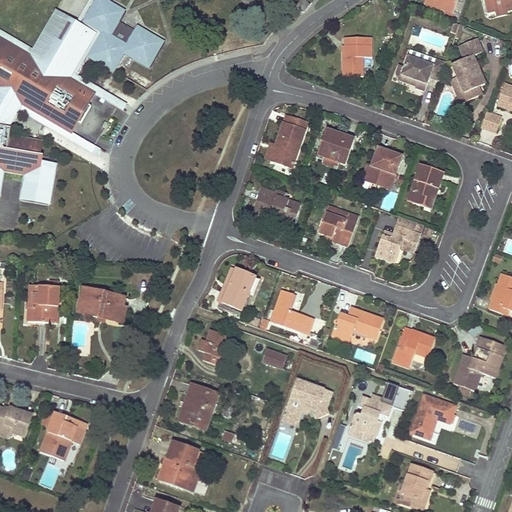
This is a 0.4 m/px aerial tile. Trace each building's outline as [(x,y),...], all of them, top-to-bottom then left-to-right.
[(96,0),(84,21),(81,26),(76,23),(75,23),(49,67),(0,38),(0,91),(13,99),(0,121),(0,191),(3,171),(25,175),(21,197),(50,201),(56,165),(42,163),(43,156),(39,155),(42,142),(38,142),(9,137),(11,128),(4,127),(8,121),(11,116),(12,117),(17,108),(18,107),(17,106),(18,103),(44,117),(72,134),(76,125),(73,124),(75,121),(81,124),(91,107),(85,103),(87,100),(90,102),(95,94),(69,79),(72,74),(77,77),(77,76),(89,57),(113,71),(119,62),(124,53),(149,67),(163,42),(138,28),(136,32),(127,46),(110,36),(118,22),(124,12),(106,0),(105,0),(96,0)] [(96,0),(89,0),(76,23),(81,26),(84,21),(96,0)] [(299,10),(302,13),(303,12),(305,13),(311,5),(304,0),(300,0),(296,5),(300,9),(299,10)] [(425,0),(424,4),(452,14),(457,0),(425,0)] [(465,0),(457,0),(452,14),(459,17),(465,0)] [(487,13),(495,11),(496,11),(495,8),(503,6),(504,9),(511,7),(511,0),(483,0),(485,6),(487,13)] [(511,10),(511,7),(504,9),(503,6),(495,8),(496,11),(495,11),(497,16),(506,14),(505,12),(511,10)] [(0,38),(49,67),(75,23),(56,11),(33,50),(9,36),(0,30),(0,38)] [(136,32),(118,22),(110,36),(127,46),(136,32)] [(456,35),(460,26),(456,25),(454,24),(450,33),(456,35)] [(460,26),(456,35),(455,39),(459,40),(463,27),(460,26)] [(363,58),(368,58),(372,58),(372,38),(348,39),(348,47),(344,47),(342,47),(343,77),(363,77),(363,67),(363,58)] [(458,79),(465,94),(479,88),(485,85),(480,74),(478,75),(476,70),(478,69),(473,57),(482,53),(476,40),(458,48),(464,60),(452,65),(458,79)] [(436,60),(410,51),(408,58),(434,67),(436,60)] [(373,67),(372,58),(368,58),(363,58),(363,67),(373,67)] [(434,67),(408,58),(405,68),(401,76),(418,82),(416,87),(415,89),(425,93),(430,79),(439,82),(446,64),(436,60),(434,67)] [(401,76),(405,68),(400,66),(397,75),(400,81),(416,87),(418,82),(401,76)] [(77,77),(72,74),(69,79),(95,94),(117,107),(123,111),(127,105),(77,76),(77,77)] [(482,97),(479,88),(465,94),(458,79),(450,82),(460,106),(482,97)] [(511,87),(505,85),(497,107),(511,111),(511,87)] [(0,121),(13,99),(0,91),(0,121)] [(44,117),(18,103),(17,106),(18,107),(17,108),(97,156),(101,151),(94,147),(72,134),(44,117)] [(502,119),(486,113),(481,129),(496,134),(502,119)] [(308,123),(291,118),(288,125),(284,124),(276,145),(275,147),(279,148),(274,162),(293,169),(301,146),(308,123)] [(426,118),(424,124),(431,127),(434,121),(426,118)] [(340,141),(342,136),(327,130),(326,133),(334,136),(333,138),(340,141)] [(318,155),(321,157),(325,158),(323,164),(337,169),(340,163),(346,165),(355,140),(342,136),(340,141),(333,138),(334,136),(326,133),(318,155)] [(272,143),(266,160),(274,162),(279,148),(275,147),(276,145),(272,143)] [(397,179),(396,178),(394,178),(402,157),(379,149),(372,167),(371,171),(367,170),(363,180),(390,189),(393,182),(395,183),(397,179)] [(408,202),(416,205),(424,207),(425,203),(433,206),(441,181),(444,174),(420,165),(408,202)] [(294,226),(297,216),(301,205),(273,196),(274,193),(261,189),(252,215),(269,221),(272,214),(283,218),(281,222),(294,226)] [(339,190),(337,195),(345,198),(347,192),(339,190)] [(329,206),(324,220),(319,234),(326,236),(333,239),(332,242),(348,248),(359,218),(329,206)] [(421,236),(420,236),(423,226),(400,217),(393,234),(392,239),(383,236),(376,257),(395,264),(400,249),(414,254),(421,236)] [(501,257),(495,255),(493,261),(499,263),(501,257)] [(232,268),(218,301),(223,303),(237,270),(232,268)] [(255,279),(255,278),(256,278),(237,270),(223,303),(242,311),(250,293),(255,295),(260,281),(255,279)] [(144,286),(151,288),(155,276),(147,275),(144,286)] [(499,285),(498,285),(497,284),(491,301),(492,302),(489,310),(502,314),(503,309),(509,311),(511,311),(511,278),(502,275),(499,285)] [(60,281),(55,281),(49,281),(49,287),(31,287),(29,323),(32,323),(48,324),(50,324),(52,301),(59,301),(60,281)] [(101,315),(109,317),(118,319),(121,307),(122,298),(84,289),(79,313),(100,318),(101,315)] [(295,296),(289,294),(283,292),(272,323),(300,333),(306,317),(289,311),(295,296)] [(52,301),(50,324),(58,324),(59,301),(52,301)] [(123,324),(127,308),(121,307),(118,319),(109,317),(101,315),(100,318),(123,324)] [(341,315),(337,326),(332,338),(349,344),(353,332),(377,340),(384,320),(355,310),(352,319),(348,317),(341,315)] [(309,336),(315,320),(306,317),(300,333),(309,336)] [(251,321),(249,325),(258,328),(261,321),(253,318),(252,322),(251,321)] [(267,328),(268,325),(270,322),(263,320),(261,326),(267,328)] [(199,351),(202,352),(206,353),(203,360),(218,366),(228,337),(211,331),(207,342),(203,340),(199,351)] [(402,337),(394,359),(411,365),(415,354),(429,359),(436,339),(416,332),(413,340),(409,339),(402,337)] [(497,344),(489,341),(481,338),(474,359),(472,364),(463,360),(454,384),(475,392),(482,374),(495,379),(503,357),(494,354),(497,344)] [(503,357),(507,347),(497,344),(494,354),(503,357)] [(268,350),(266,357),(264,363),(282,369),(286,357),(268,350)] [(474,359),(464,356),(463,360),(472,364),(474,359)] [(411,365),(394,359),(393,362),(410,368),(411,365)] [(308,383),(299,379),(285,418),(299,423),(305,410),(313,413),(317,420),(330,413),(328,408),(333,392),(315,385),(314,389),(307,386),(308,383)] [(370,434),(372,435),(373,435),(376,436),(381,423),(378,421),(380,415),(388,418),(392,406),(407,412),(414,392),(388,383),(382,400),(373,396),(371,401),(363,398),(359,408),(363,409),(361,415),(359,415),(354,417),(349,433),(350,435),(358,439),(361,430),(365,432),(368,430),(370,434)] [(183,422),(196,387),(192,385),(179,421),(183,422)] [(210,418),(214,406),(219,394),(196,387),(183,422),(201,429),(205,416),(210,418)] [(439,420),(450,424),(456,407),(434,399),(425,396),(424,396),(411,433),(428,440),(434,424),(432,423),(434,419),(439,420)] [(230,419),(233,408),(226,406),(222,416),(230,419)] [(0,423),(1,424),(0,425),(0,435),(0,436),(8,439),(13,436),(14,434),(26,438),(33,416),(31,415),(24,413),(11,408),(10,412),(0,408),(0,423)] [(72,443),(76,444),(80,446),(88,425),(56,413),(54,418),(48,435),(41,453),(65,462),(72,443)] [(48,435),(54,418),(45,415),(39,431),(48,435)] [(206,430),(210,418),(205,416),(201,429),(206,430)] [(283,423),(298,428),(299,423),(285,418),(283,423)] [(434,424),(428,440),(432,441),(439,420),(434,419),(432,423),(434,424)] [(344,431),(339,429),(331,453),(335,454),(344,431)] [(361,430),(358,439),(370,443),(373,435),(372,435),(370,434),(368,430),(365,432),(361,430)] [(224,431),(221,441),(232,444),(235,434),(224,431)] [(176,444),(170,459),(171,460),(163,482),(193,492),(200,475),(197,474),(199,470),(200,470),(200,469),(193,467),(194,463),(196,460),(203,463),(205,454),(176,444)] [(171,460),(170,459),(168,458),(160,481),(163,482),(171,460)] [(193,467),(200,469),(203,463),(196,460),(194,463),(193,467)] [(433,473),(422,469),(412,466),(402,494),(406,495),(402,505),(418,511),(422,501),(425,503),(426,503),(430,492),(424,490),(425,487),(427,488),(433,473)] [(178,511),(179,509),(157,501),(152,511),(178,511)]
